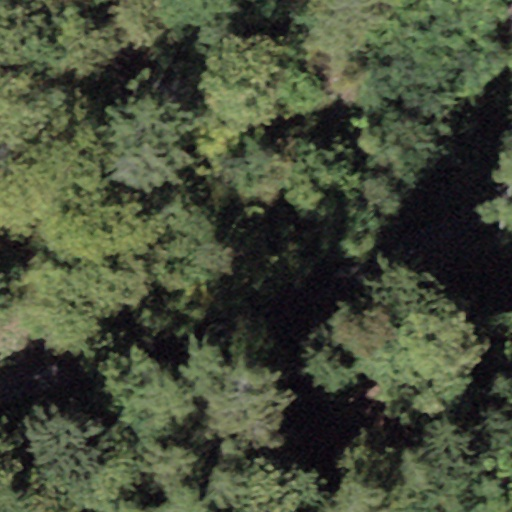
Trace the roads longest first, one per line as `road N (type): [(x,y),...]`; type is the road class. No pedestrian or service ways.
road 1 (track): [(511,231),(111,349)]
road 2 (track): [(111,349),(0,396)]
